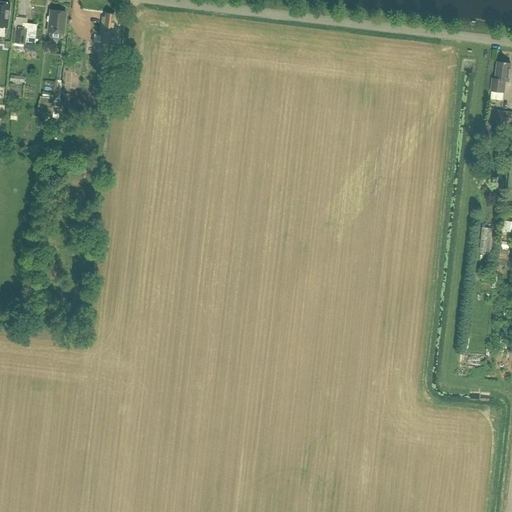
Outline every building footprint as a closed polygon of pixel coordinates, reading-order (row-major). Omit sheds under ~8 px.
[(0,27),(7,29),(10,4),(0,2),(0,27)] [(65,13),(50,11),(48,32),(49,32),(48,36),(51,40),(57,41),(61,38),(62,34),(63,34),(65,13)] [(103,36),(102,44),(113,45),(116,20),(114,19),(114,15),(105,14),(105,18),(102,18),(99,36),(103,36)] [(14,43),(24,44),(26,29),(16,28),(14,43)] [(511,64),(497,62),(495,79),(493,79),(491,91),(504,93),(505,82),(509,82),(511,64)] [(99,68),(97,84),(107,85),(108,69),(99,68)] [(511,113),(497,111),(495,122),(510,123),(511,113)]
